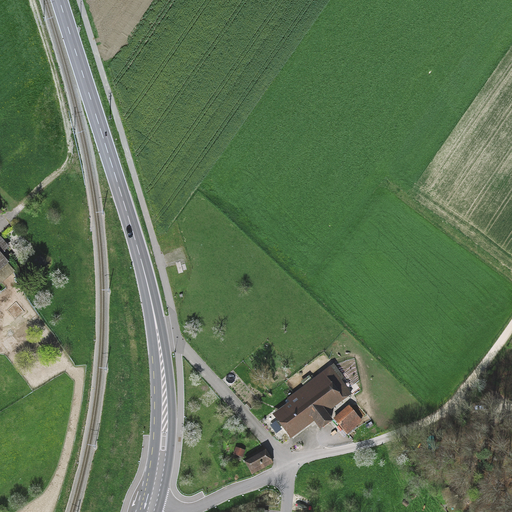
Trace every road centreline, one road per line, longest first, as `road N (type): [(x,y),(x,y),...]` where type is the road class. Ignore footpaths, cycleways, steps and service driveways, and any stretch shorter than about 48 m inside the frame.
road 1 (track): [(176,339),(138,180),(80,0)]
road 2 (secondary): [(158,335),(59,0)]
road 3 (residential): [(158,335),(176,339),(287,466)]
road 4 (secondary): [(149,508),(166,402),(158,335)]
road 5 (track): [(444,411),(287,466)]
